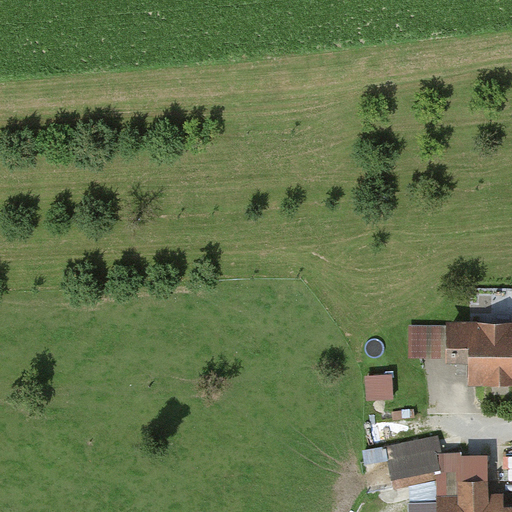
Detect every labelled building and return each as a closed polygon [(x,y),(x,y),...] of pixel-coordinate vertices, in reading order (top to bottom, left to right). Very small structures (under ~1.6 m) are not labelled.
[(466,385),(511,385),(511,321),(466,322),(466,325),(466,365),(466,385)] [(435,365),(466,365),(466,325),(435,325),(435,330),(435,358),(435,365)] [(414,358),(435,358),(435,330),(414,330),(414,358)] [(398,376),(367,378),(368,400),(399,399),(398,376)] [(389,444),(397,490),(433,484),(433,453),(442,453),(439,437),(389,444)] [(433,511),(503,511),(504,510),(504,496),(486,496),(485,453),(442,453),(433,453),(433,484),(433,511)]
